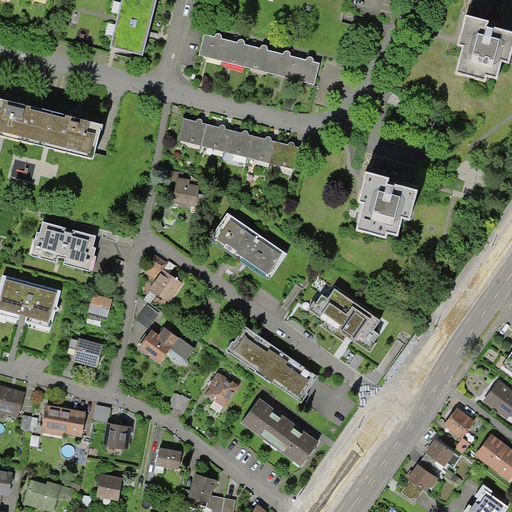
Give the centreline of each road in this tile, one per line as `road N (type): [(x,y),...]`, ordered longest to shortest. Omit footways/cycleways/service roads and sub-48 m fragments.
road 1 (residential): [(141,235),(373,394),(293,511)]
road 2 (residential): [(161,86),(283,118),(321,119),(357,93),(417,0)]
road 3 (residential): [(109,396),(176,427),(285,511)]
road 4 (residential): [(0,48),(161,86)]
road 5 (residential): [(141,235),(109,396)]
road 6 (primary): [(440,379),(349,511)]
road 7 (residential): [(161,86),(166,105),(141,235)]
road 8 (primary): [(511,273),(440,379)]
